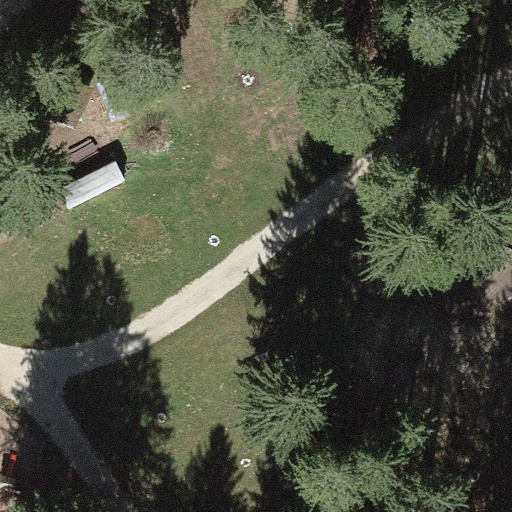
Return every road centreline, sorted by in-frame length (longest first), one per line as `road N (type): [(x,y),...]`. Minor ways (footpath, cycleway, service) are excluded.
road 1 (track): [(511,82),(274,233),(140,340),(63,364),(0,361)]
road 2 (track): [(0,369),(58,421),(113,511)]
